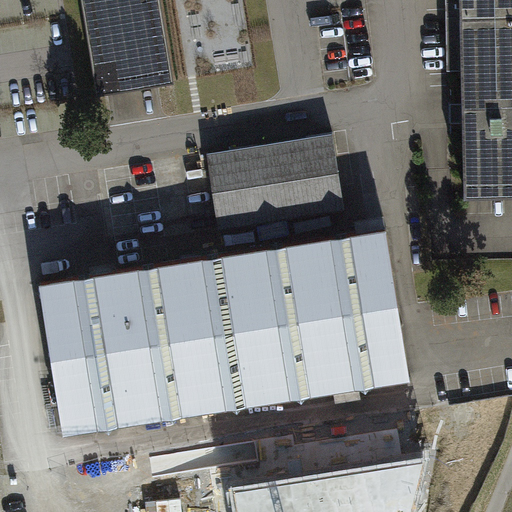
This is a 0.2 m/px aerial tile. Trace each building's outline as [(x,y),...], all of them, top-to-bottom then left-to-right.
[(161,0),(84,0),(100,95),(175,84),(161,0)] [(511,0),(460,0),(461,182),(511,182),(511,0)] [(338,132),(211,154),(220,228),(349,206),(338,132)] [(69,427),(417,371),(394,222),(48,276),(69,427)] [(294,222),(263,224),(264,236),(295,234),(294,222)] [(412,511),(423,463),(233,492),(236,511),(412,511)]
